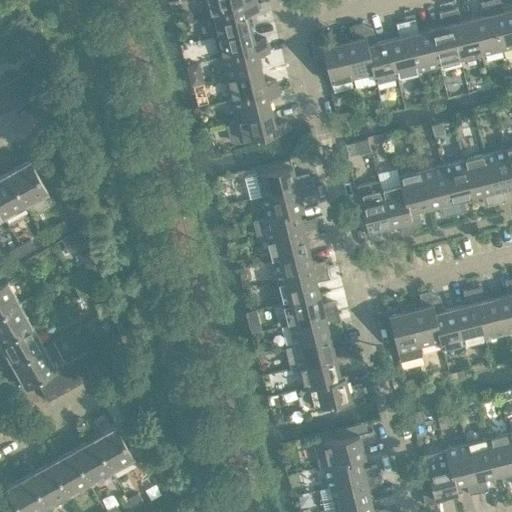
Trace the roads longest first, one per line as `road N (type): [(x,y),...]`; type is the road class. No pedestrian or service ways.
road 1 (residential): [(294,26),(361,294)]
road 2 (residential): [(361,294),(415,511)]
road 3 (residential): [(361,294),(511,255)]
